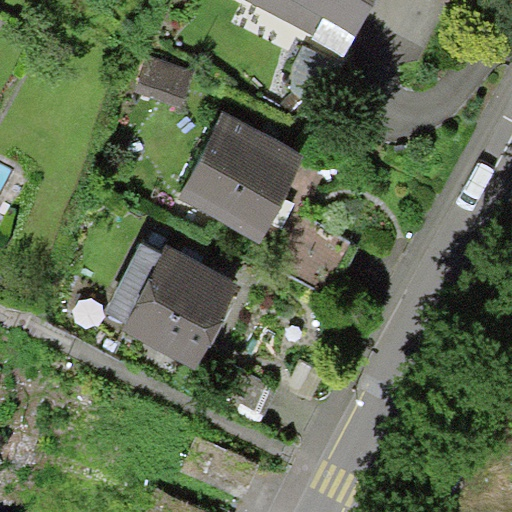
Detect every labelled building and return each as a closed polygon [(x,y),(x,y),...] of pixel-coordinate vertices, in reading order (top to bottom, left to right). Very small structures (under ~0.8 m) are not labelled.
[(360,0),(277,0),(343,34),(360,0)] [(339,60),(302,42),(291,64),(293,84),(316,106),(339,60)] [(188,68),(146,52),(136,78),(177,94),(188,68)] [(286,195),(278,191),(299,149),(220,109),(183,181),(262,221),(265,214),(274,218),(286,195)] [(355,235),(301,208),(274,260),(328,288),(355,235)] [(233,279),(164,244),(162,248),(144,239),(113,302),(130,310),(127,316),(196,351),(233,279)] [(511,511),(511,343),(434,492),(499,511),(511,511)] [(225,357),(212,384),(265,409),(277,383),(225,357)] [(197,472),(244,493),(259,461),(211,439),(197,472)] [(215,511),(157,486),(145,511),(215,511)]
